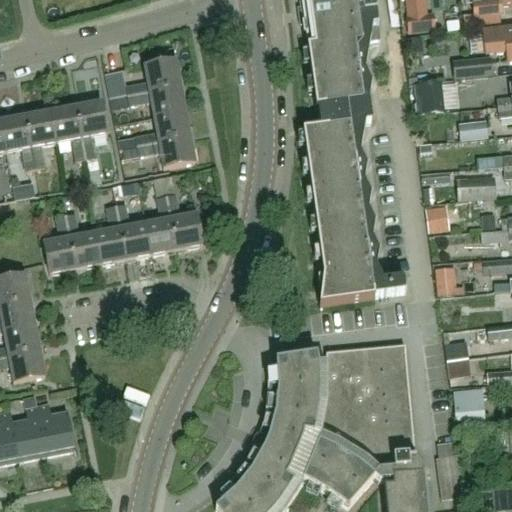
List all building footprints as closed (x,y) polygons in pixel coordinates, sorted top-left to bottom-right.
[(361,128),(371,127),(371,128),(374,127),(370,102),(369,103),(371,89),(365,75),(370,46),(380,44),(373,0),(303,0),(304,4),(299,5),(299,6),(305,5),(305,10),(297,11),(298,20),(299,28),(308,27),(308,32),(303,32),(303,33),(308,33),(309,38),(305,38),(312,84),(318,83),(319,94),(313,95),(316,112),(317,112),(321,134),(303,135),(303,138),(309,137),(310,147),(305,148),(307,166),(313,166),(314,176),(309,177),(311,195),(317,194),(318,205),(313,205),(315,223),(321,223),(323,233),(317,234),(319,252),(325,251),(326,262),(321,262),(323,280),(323,281),(329,282),(328,292),(322,291),(319,310),(374,302),(374,301),(405,297),(403,282),(383,285),(376,272),(379,257),(372,243),(375,228),(368,215),(370,200),(364,186),(366,171),(360,157),(361,128)] [(397,14),(394,0),(386,0),(388,15),(397,14)] [(407,38),(435,35),(433,16),(427,16),(425,0),(419,0),(404,2),(407,20),(405,20),(407,38)] [(511,8),(511,0),(482,0),(483,4),(474,5),(475,19),(502,16),(502,9),(511,8)] [(486,57),(507,55),(508,65),(511,64),(511,30),(484,34),(486,57)] [(452,65),(453,84),(493,79),(491,60),(452,65)] [(126,91),(127,98),(127,101),(180,90),(175,64),(144,70),(147,87),(126,91)] [(415,88),(418,119),(445,116),(442,85),(415,88)] [(499,110),(511,108),(511,87),(511,88),(511,93),(511,100),(498,102),(499,110)] [(185,115),(180,90),(127,101),(129,110),(151,106),(154,122),(185,115)] [(76,110),(86,162),(95,161),(91,139),(108,136),(102,105),(76,110)] [(511,108),(499,110),(500,122),(511,120),(511,108)] [(76,110),(51,115),(57,146),(73,143),(77,164),(86,162),(76,110)] [(51,115),(26,119),(36,172),(45,171),(41,150),(57,146),(51,115)] [(190,140),(185,115),(154,122),(157,137),(136,141),(137,151),(190,140)] [(26,119),(0,124),(6,156),(23,153),(27,174),(36,172),(26,119)] [(489,140),(487,126),(459,129),(461,143),(489,140)] [(190,140),(137,151),(139,160),(160,156),(163,172),(195,165),(190,140)] [(139,160),(137,151),(123,154),(125,163),(139,160)] [(455,183),(457,205),(496,203),(494,180),(455,183)] [(384,191),(390,205),(405,199),(398,184),(384,191)] [(167,200),(177,253),(203,248),(197,217),(181,220),(177,198),(167,200)] [(177,253),(167,200),(158,201),(162,224),(146,227),(152,258),(177,253)] [(152,258),(146,227),(131,230),(126,208),(116,210),(127,263),(152,258)] [(127,263),(116,210),(107,212),(111,234),(95,237),(101,268),(127,263)] [(101,268),(95,237),(80,240),(76,217),(66,219),(76,273),(101,268)] [(76,273),(66,219),(57,221),(61,243),(44,247),(50,278),(76,273)] [(494,233),(493,220),(480,221),(481,235),(494,233)] [(510,245),(509,233),(480,235),(481,247),(510,245)] [(511,262),(482,265),(482,278),(511,275),(511,262)] [(441,274),(443,298),(462,297),(460,273),(441,274)] [(0,310),(30,304),(25,279),(0,283),(0,310)] [(35,329),(30,304),(0,310),(0,320),(1,321),(4,336),(35,329)] [(511,327),(487,331),(488,343),(511,340),(511,327)] [(0,362),(40,355),(35,329),(4,336),(7,352),(0,353),(0,362)] [(459,347),(444,349),(446,365),(462,363),(459,347)] [(258,441),(255,448),(251,456),(247,463),(243,470),(238,476),(233,482),(228,488),(221,494),(217,497),(218,498),(219,497),(225,503),(215,511),(285,511),(304,485),(326,496),(347,511),(374,482),(378,485),(392,484),(393,491),(384,492),(385,511),(425,511),(422,477),(421,472),(418,467),(415,463),(405,350),(326,357),(327,369),(319,370),(317,358),(276,364),(277,378),(269,378),(269,377),(267,377),(268,386),(268,395),(267,402),(265,414),(263,425),(261,433),(258,441)] [(40,355),(0,362),(0,372),(10,371),(13,386),(45,380),(40,355)] [(462,363),(446,365),(448,381),(464,379),(462,363)] [(511,374),(486,376),(488,389),(511,387),(511,374)] [(482,398),(454,400),(457,433),(485,430),(482,398)] [(24,402),(26,413),(37,411),(35,400),(24,402)] [(37,411),(47,460),(74,455),(67,417),(51,420),(49,409),(37,411)] [(37,411),(26,413),(28,425),(12,428),(19,465),(47,460),(37,411)] [(12,428),(10,416),(0,417),(0,427),(1,430),(0,429),(0,468),(19,465),(12,428)] [(511,436),(496,438),(499,469),(511,467),(511,436)] [(441,504),(463,501),(456,446),(437,449),(438,462),(436,463),(441,504)] [(492,511),(511,511),(511,492),(491,494),(492,511)]
